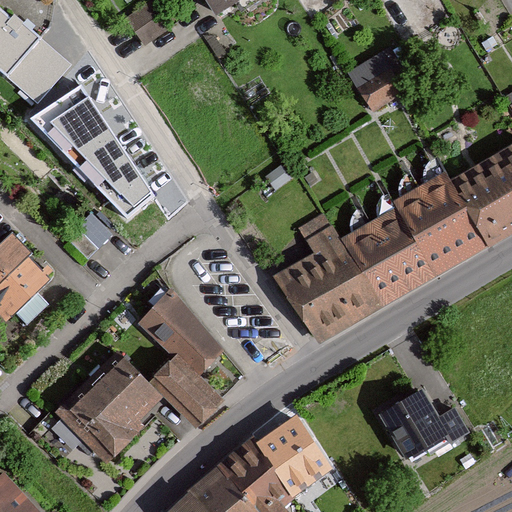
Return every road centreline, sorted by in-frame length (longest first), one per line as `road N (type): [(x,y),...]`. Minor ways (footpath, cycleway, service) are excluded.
road 1 (residential): [(202,205),(68,0)]
road 2 (tertiary): [(315,367),(511,250)]
road 3 (tertiary): [(144,511),(226,431),(315,367)]
road 4 (residential): [(315,367),(202,205)]
road 5 (residential): [(99,299),(0,197)]
road 6 (residential): [(202,205),(99,299)]
road 7 (residential): [(99,299),(0,396)]
